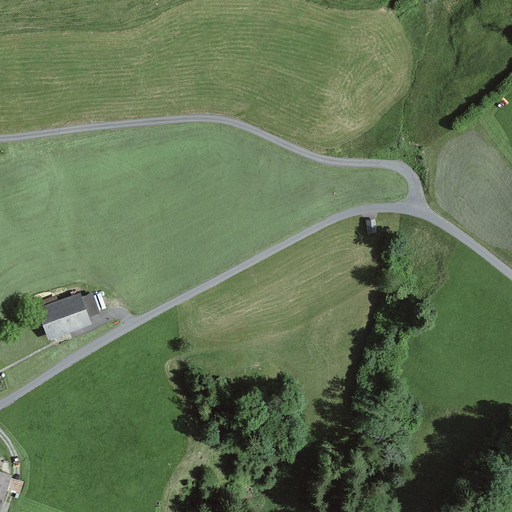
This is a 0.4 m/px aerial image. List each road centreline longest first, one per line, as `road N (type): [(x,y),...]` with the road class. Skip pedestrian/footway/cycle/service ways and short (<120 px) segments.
road 1 (unclassified): [(0,405),(349,212),(398,208),(430,216),(511,275)]
road 2 (track): [(414,210),(412,177),(404,170),(325,161),(228,121),(0,139)]
